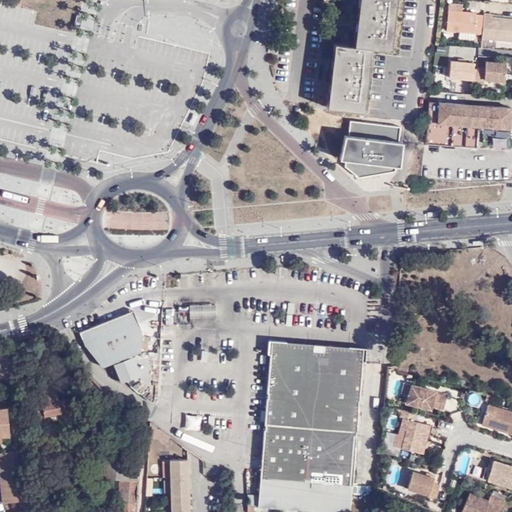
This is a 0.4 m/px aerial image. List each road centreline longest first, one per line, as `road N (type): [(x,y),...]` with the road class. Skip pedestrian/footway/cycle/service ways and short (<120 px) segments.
road 1 (primary): [(503,224),(224,248)]
road 2 (residential): [(145,409),(82,364),(54,311)]
road 3 (tertiary): [(188,158),(229,78),(236,43)]
